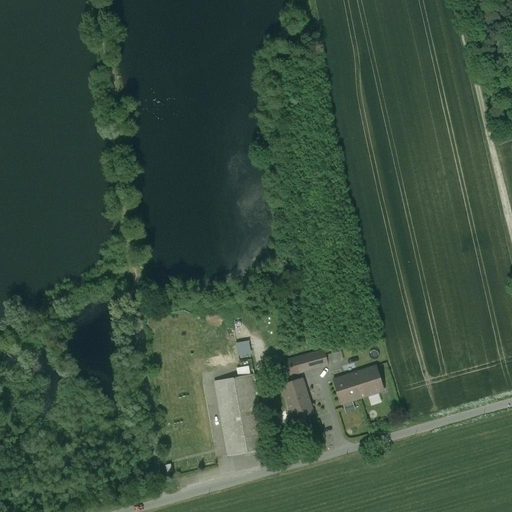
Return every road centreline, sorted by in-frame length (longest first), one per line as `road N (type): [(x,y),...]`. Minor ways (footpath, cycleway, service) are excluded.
road 1 (unclassified): [(136,511),(511,402)]
road 2 (track): [(458,0),(511,229)]
road 3 (track): [(165,503),(138,316)]
